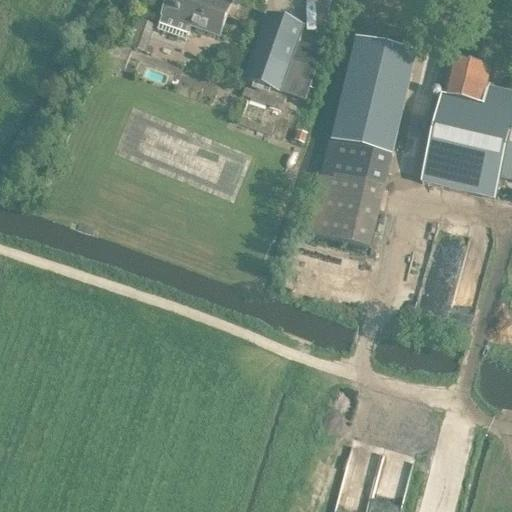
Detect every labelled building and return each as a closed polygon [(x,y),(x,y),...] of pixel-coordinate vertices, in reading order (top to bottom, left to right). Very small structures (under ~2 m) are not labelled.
[(225,20),(229,7),(208,0),(168,0),(158,31),(186,41),(190,27),(219,38),(225,20)] [(334,30),(338,17),(328,13),(323,26),(334,30)] [(254,83),(251,89),(260,92),(268,95),(270,90),(280,93),(280,92),(305,101),(322,51),(297,43),(303,28),(284,21),(268,15),(245,80),(254,83)] [(135,20),(128,40),(146,46),(153,27),(135,20)] [(329,142),(307,234),(370,249),(392,157),(411,77),(407,76),(413,53),(357,40),(333,143),(329,142)] [(120,78),(130,50),(110,43),(100,71),(120,78)] [(460,193),(460,192),(493,200),(499,175),(511,177),(511,97),(485,91),(491,69),(451,60),(433,137),(432,137),(422,182),(460,193)] [(245,87),(242,96),(280,109),(283,100),(268,95),(260,92),(251,89),(245,87)] [(293,139),(302,142),(305,134),(296,131),(293,139)]
